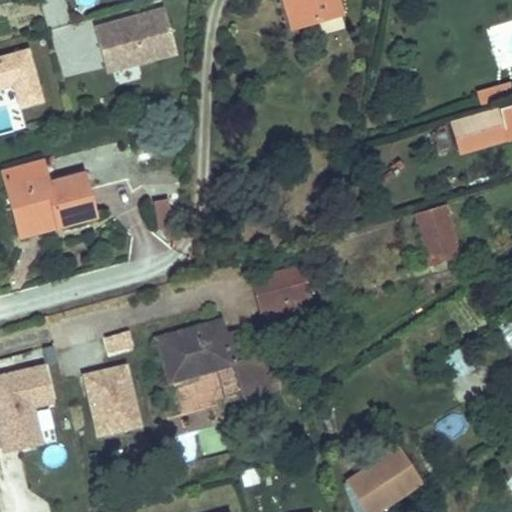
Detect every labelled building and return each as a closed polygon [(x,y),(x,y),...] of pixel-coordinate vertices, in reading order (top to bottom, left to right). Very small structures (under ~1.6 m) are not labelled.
[(281,0),(290,27),(301,23),(291,0),(281,0)] [(291,0),(301,23),(340,13),(336,0),(291,0)] [(170,54),(158,9),(132,16),(134,21),(122,24),(121,19),(88,28),(101,73),(107,71),(132,64),(170,54)] [(134,21),(132,16),(121,19),(122,24),(134,21)] [(30,50),(0,57),(0,90),(14,87),(19,108),(44,102),(30,50)] [(511,84),(487,91),(490,103),(511,96),(511,84)] [(511,125),(509,126),(504,108),(456,121),(464,151),(511,138),(511,125)] [(4,173),(18,222),(57,211),(61,225),(96,215),(84,172),(49,182),(43,162),(4,173)] [(168,200),(154,202),(158,229),(173,227),(168,200)] [(454,255),(441,204),(413,212),(426,262),(454,255)] [(57,211),(18,222),(22,236),(61,225),(57,211)] [(302,266),(253,280),(266,325),(316,311),(302,266)] [(511,320),(503,326),(511,341),(511,320)] [(224,335),(221,324),(210,327),(213,339),(224,335)] [(169,387),(235,369),(249,366),(240,332),(224,335),(213,339),(210,327),(156,342),(169,387)] [(105,337),(110,355),(135,348),(130,331),(105,337)] [(511,359),(495,333),(480,342),(497,368),(511,359)] [(458,378),(476,367),(461,344),(444,355),(458,378)] [(249,366),(235,369),(245,405),(281,396),(272,361),(249,366)] [(47,365),(0,375),(0,438),(4,455),(42,446),(34,408),(56,403),(47,365)] [(128,365),(83,375),(98,437),(143,427),(128,365)] [(206,384),(177,385),(178,407),(207,406),(206,384)] [(175,437),(182,464),(218,454),(210,428),(175,437)] [(366,511),(386,511),(424,488),(402,453),(385,464),(396,482),(378,494),(367,476),(350,486),(366,511)] [(396,482),(385,464),(367,476),(378,494),(396,482)]
